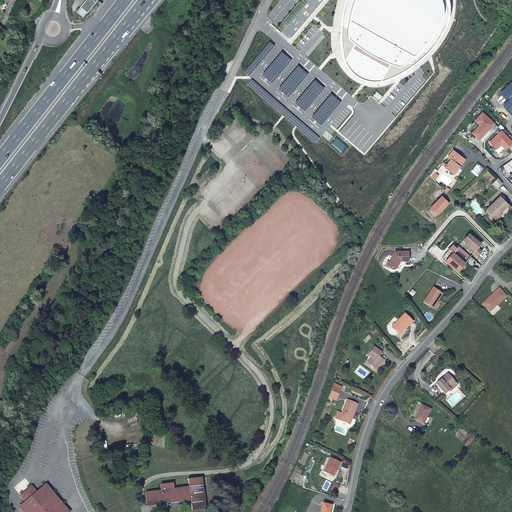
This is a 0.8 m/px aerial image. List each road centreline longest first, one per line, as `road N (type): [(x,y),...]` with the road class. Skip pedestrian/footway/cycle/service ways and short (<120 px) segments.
road 1 (residential): [(267,0),(126,298),(75,380),(76,400),(119,434)]
road 2 (secondary): [(347,511),(378,404),(511,242)]
road 3 (trunk): [(0,187),(145,0)]
road 4 (trunk): [(124,0),(0,159)]
